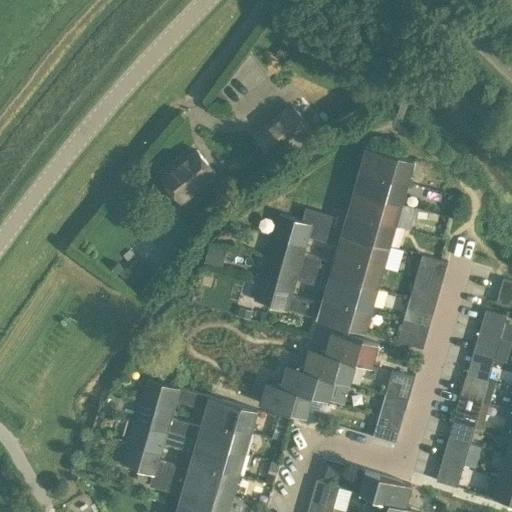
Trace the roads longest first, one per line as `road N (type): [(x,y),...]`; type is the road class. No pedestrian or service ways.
road 1 (residential): [(283,511),(305,435),(400,457),(416,441),(465,265)]
road 2 (tertiary): [(0,243),(202,0)]
